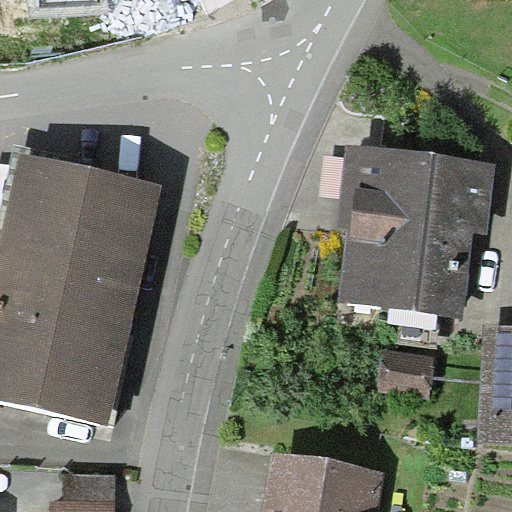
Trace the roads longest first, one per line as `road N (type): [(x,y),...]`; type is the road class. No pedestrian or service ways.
road 1 (residential): [(296,68),(207,299),(166,511)]
road 2 (residential): [(296,68),(182,66),(39,100),(0,98)]
